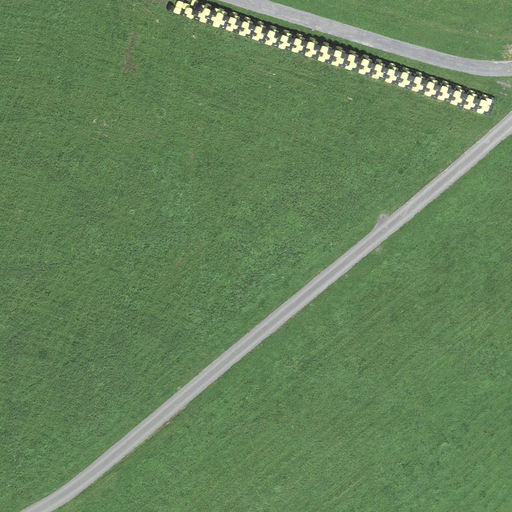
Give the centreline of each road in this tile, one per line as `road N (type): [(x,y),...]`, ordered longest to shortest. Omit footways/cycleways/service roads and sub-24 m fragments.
road 1 (track): [(32,511),(156,424),(511,118)]
road 2 (track): [(511,69),(441,60),(244,0)]
